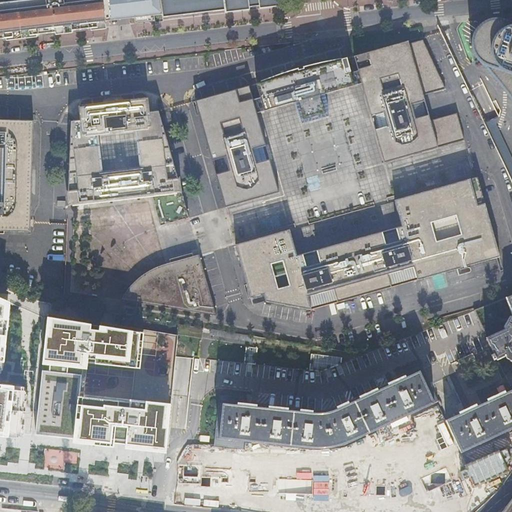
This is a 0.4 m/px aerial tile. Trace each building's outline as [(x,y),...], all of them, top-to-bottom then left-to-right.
[(0,0),(0,36),(64,29),(64,31),(98,28),(98,25),(97,22),(106,21),(103,0),(0,0)] [(160,0),(103,0),(106,21),(134,18),(135,23),(155,21),(155,15),(162,14),(160,0)] [(161,0),(162,4),(163,15),(163,17),(209,12),(208,0),(161,0)] [(208,0),(209,12),(225,10),(226,12),(225,12),(225,13),(250,10),(249,6),(259,5),(260,9),(285,5),(284,5),(283,0),(208,0)] [(511,20),(488,12),(467,34),(469,48),(484,65),(511,74),(511,20)] [(0,39),(64,31),(64,29),(0,36),(0,39)] [(404,101),(423,96),(445,90),(422,41),(421,39),(408,42),(354,57),(361,83),(370,117),(373,117),(377,130),(374,131),(383,164),(464,142),(456,114),(430,121),(411,126),(404,101)] [(295,103),(299,116),(301,125),(328,117),(326,109),(322,95),(354,86),(347,59),(314,68),(314,67),(301,70),(287,74),(288,76),(256,84),(263,112),(295,103)] [(235,176),(217,181),(224,208),(278,193),(269,160),(266,160),(262,147),(265,146),(256,112),(249,86),(195,101),(210,155),(228,150),(235,176)] [(430,121),(423,96),(404,101),(411,126),(430,121)] [(114,103),(89,106),(94,109),(96,134),(105,133),(128,130),(136,129),(141,169),(143,186),(148,186),(151,197),(155,212),(159,226),(173,223),(188,219),(162,125),(158,112),(149,113),(148,100),(137,101),(114,103)] [(94,109),(89,106),(79,107),(80,121),(71,122),(70,136),(67,206),(91,203),(125,200),(151,197),(148,186),(143,186),(141,169),(101,174),(96,134),(94,109)] [(0,235),(29,234),(31,126),(12,125),(0,125),(0,235)] [(490,133),(495,147),(503,144),(497,130),(490,133)] [(210,155),(217,181),(235,176),(228,150),(210,155)] [(336,304),(390,289),(385,269),(410,262),(416,282),(458,270),(459,274),(467,272),(466,268),(499,259),(477,178),(394,202),(401,228),(395,229),(396,232),(382,236),(381,233),(315,251),(316,254),(303,257),(302,255),(296,257),(288,231),(235,245),(249,299),(252,298),(254,302),(261,300),(260,296),(263,296),(264,303),(310,311),(306,291),(331,284),(336,304)] [(168,260),(170,268),(160,272),(149,277),(140,284),(132,292),(126,302),(215,317),(199,260),(194,262),(191,254),(168,260)] [(385,269),(390,289),(416,282),(410,262),(385,269)] [(310,311),(336,304),(331,284),(306,291),(310,311)] [(511,296),(506,299),(511,315),(511,317),(510,317),(508,321),(504,327),(505,329),(504,330),(487,338),(492,348),(494,354),(497,359),(497,360),(506,357),(507,359),(506,361),(510,364),(511,362),(511,296)] [(498,302),(475,311),(482,327),(486,326),(481,314),(500,306),(498,302)] [(83,365),(131,371),(136,335),(43,324),(38,370),(30,436),(73,442),(157,451),(163,405),(141,403),(140,410),(78,403),(82,375),(83,365)] [(254,363),(256,348),(246,347),(244,362),(254,363)] [(310,355),(309,368),(340,369),(341,356),(310,355)] [(407,418),(438,402),(430,384),(421,364),(396,376),(399,382),(356,402),(347,406),(341,409),(336,411),(332,413),(330,413),(326,414),(322,414),(318,414),(314,414),(308,413),(246,406),(246,399),(220,396),(215,444),(244,448),(245,441),(301,447),(311,448),(317,449),(321,449),(325,449),(330,449),(334,449),(339,448),(343,447),(346,446),(349,444),(391,425),(407,418)] [(501,368),(507,381),(510,388),(511,387),(511,381),(505,366),(501,368)] [(446,419),(458,448),(461,452),(511,429),(511,391),(510,388),(507,381),(489,390),(493,398),(464,411),(460,403),(456,405),(459,413),(446,419)] [(26,386),(0,383),(0,435),(21,437),(26,386)]
